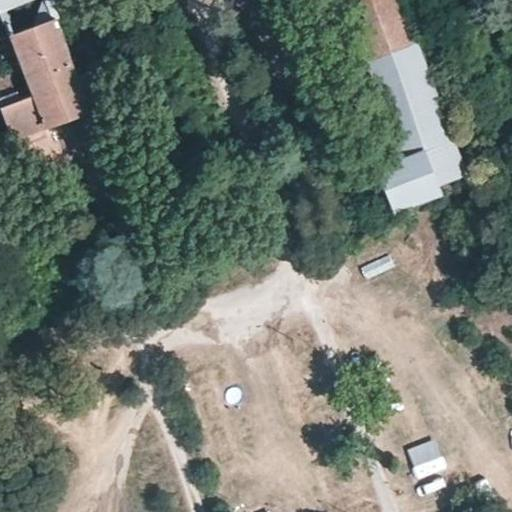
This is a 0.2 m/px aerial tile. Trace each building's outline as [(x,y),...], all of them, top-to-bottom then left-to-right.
[(99,64),(76,72),(50,1),(50,0),(0,0),(0,17),(29,89),(0,100),(0,107),(9,134),(111,97),(99,64)] [(336,0),(357,52),(360,52),(373,86),(380,106),(434,84),(400,0),(336,0)] [(464,175),(468,173),(434,84),(380,106),(389,130),(390,142),(383,157),(375,164),(392,208),(443,191),(440,184),(464,175)] [(378,107),(380,106),(373,86),(361,92),(366,107),(378,107)] [(0,137),(9,134),(0,107),(0,100),(0,98),(0,137)] [(493,133),(500,130),(498,125),(491,127),(493,133)] [(467,184),(464,175),(440,184),(443,191),(467,184)] [(38,230),(28,205),(14,210),(23,235),(38,230)] [(399,320),(411,337),(431,324),(420,307),(399,320)] [(344,342),(353,364),(372,356),(363,334),(344,342)] [(460,435),(485,422),(471,393),(445,406),(460,435)] [(284,420),(244,433),(268,509),(307,497),(284,420)] [(416,426),(389,439),(403,468),(430,456),(416,426)] [(458,459),(427,471),(437,497),(468,486),(458,459)]
